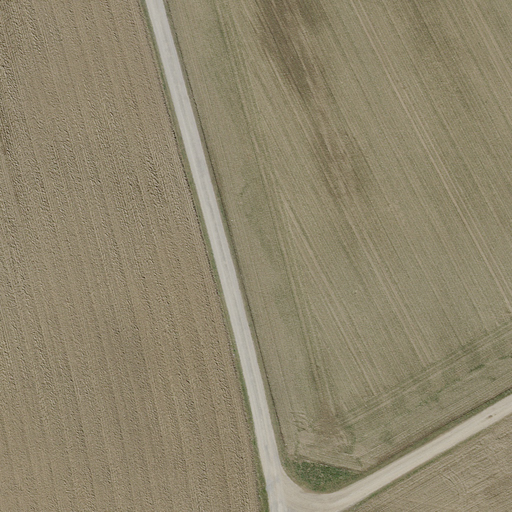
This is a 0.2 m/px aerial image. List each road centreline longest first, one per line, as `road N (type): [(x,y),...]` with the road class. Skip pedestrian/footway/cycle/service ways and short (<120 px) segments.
road 1 (track): [(151,0),(283,511)]
road 2 (track): [(511,406),(321,511)]
